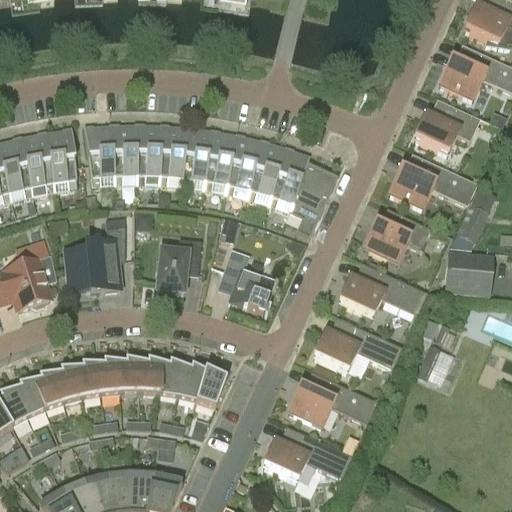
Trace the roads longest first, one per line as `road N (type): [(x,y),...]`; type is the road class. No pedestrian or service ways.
road 1 (residential): [(0,346),(60,326),(140,319),(215,330),(280,352)]
road 2 (residential): [(0,99),(140,80),(275,98)]
road 3 (residential): [(280,352),(382,137)]
road 4 (residential): [(210,511),(280,352)]
road 5 (residential): [(382,137),(444,0)]
